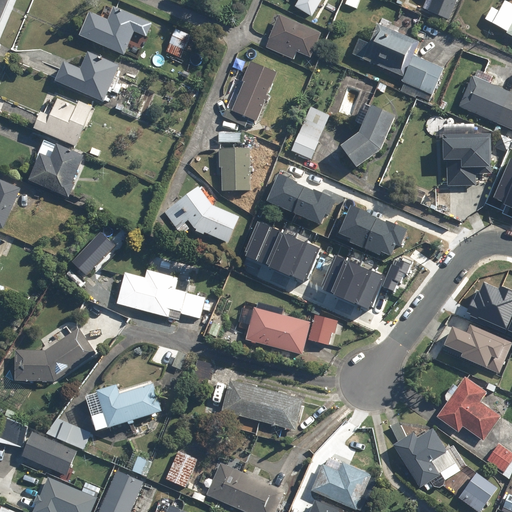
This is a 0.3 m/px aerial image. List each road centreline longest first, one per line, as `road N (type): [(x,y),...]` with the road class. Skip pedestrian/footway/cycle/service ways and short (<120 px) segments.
road 1 (residential): [(366,382),(470,251),(511,244)]
road 2 (unknown): [(144,0),(237,39),(257,0)]
